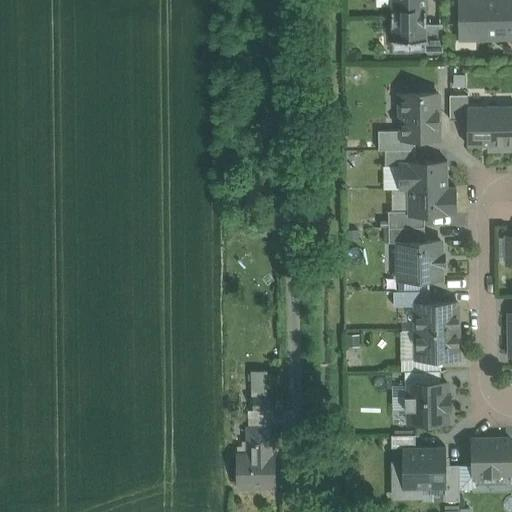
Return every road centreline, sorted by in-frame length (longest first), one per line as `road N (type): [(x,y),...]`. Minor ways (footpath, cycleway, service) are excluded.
road 1 (residential): [(300,511),(295,0)]
road 2 (residential): [(484,177),(483,411),(511,411)]
